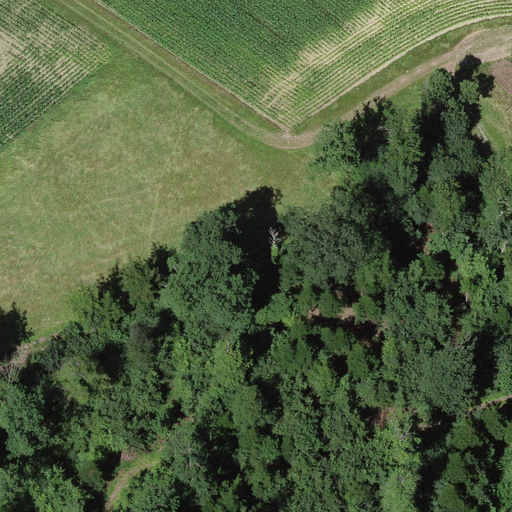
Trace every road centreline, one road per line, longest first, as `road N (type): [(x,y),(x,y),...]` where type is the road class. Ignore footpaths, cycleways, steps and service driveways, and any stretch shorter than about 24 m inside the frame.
road 1 (track): [(64,0),(292,148),(468,48)]
road 2 (track): [(106,511),(141,466),(177,457),(252,469),(321,464),(511,393)]
road 3 (track): [(511,176),(468,48),(511,33)]
